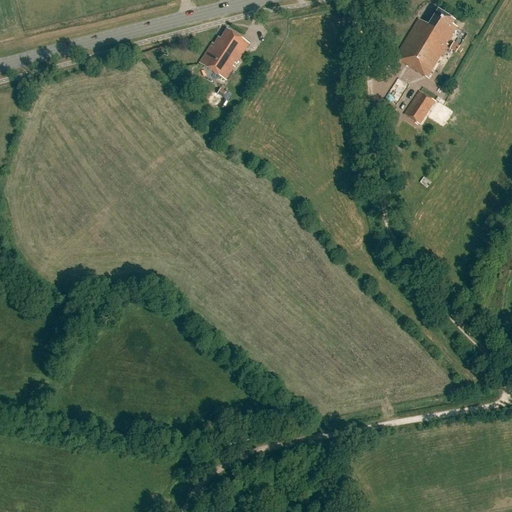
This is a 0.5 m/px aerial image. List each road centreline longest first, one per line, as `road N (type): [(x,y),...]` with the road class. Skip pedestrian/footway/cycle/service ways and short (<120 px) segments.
road 1 (track): [(350,0),(393,239),(419,281),(495,363),(509,403)]
road 2 (track): [(181,511),(216,470),(263,449),(511,403)]
road 3 (primary): [(0,67),(257,0)]
